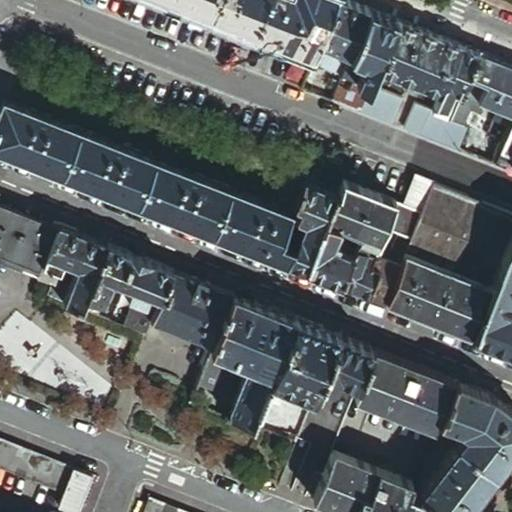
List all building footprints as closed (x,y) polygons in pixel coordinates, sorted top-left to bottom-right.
[(318,42),(334,0),(175,0),(313,54),(318,42)] [(368,8),(349,0),(334,0),(318,42),(349,55),(368,8)] [(396,19),(368,8),(349,55),(365,61),(378,66),(396,19)] [(460,44),(396,19),(378,66),(377,67),(409,80),(420,84),(441,92),(460,44)] [(349,55),(318,42),(313,54),(310,62),(342,74),(349,55)] [(478,51),(460,44),(441,92),(432,108),(446,113),(454,90),(462,93),(464,87),(478,51)] [(309,57),(293,51),(282,80),(298,86),(309,57)] [(511,64),(478,51),(464,87),(480,93),(477,101),(482,103),(497,109),(511,114),(511,64)] [(342,74),(341,76),(356,82),(365,61),(349,55),(342,74)] [(356,82),(369,87),(377,67),(378,66),(365,61),(356,82)] [(332,99),(341,76),(342,74),(310,62),(300,87),(332,99)] [(356,82),(341,76),(332,99),(360,110),(391,122),(401,97),(369,87),(356,82)] [(416,95),(420,84),(409,80),(405,91),(416,95)] [(464,87),(462,93),(450,121),(462,126),(470,108),(479,111),(482,103),(477,101),(480,93),(464,87)] [(289,213),(289,212),(3,98),(0,105),(0,147),(287,262),(294,245),(284,241),(279,239),(289,213)] [(443,118),(446,113),(432,108),(413,101),(403,127),(421,134),(458,149),(466,127),(462,126),(450,121),(443,118)] [(502,143),(511,120),(511,114),(497,109),(488,134),(497,138),(496,140),(502,143)] [(511,120),(502,143),(498,153),(492,162),(503,166),(511,169),(511,120)] [(433,181),(416,174),(404,204),(421,210),(433,181)] [(309,208),(304,220),(294,245),(287,262),(306,269),(326,221),(338,189),(302,175),(292,200),(293,201),(299,204),(309,208)] [(395,200),(342,179),(338,189),(326,221),(341,227),(347,229),(360,235),(365,220),(384,228),(395,200)] [(421,210),(404,204),(395,200),(384,228),(410,238),(404,254),(488,287),(511,226),(511,212),(433,181),(421,210)] [(0,259),(38,275),(57,224),(0,201),(0,259)] [(293,201),(289,213),(294,215),(299,204),(293,201)] [(299,204),(294,215),(304,220),(309,208),(299,204)] [(294,215),(284,241),(294,245),(304,220),(294,215)] [(377,246),(384,228),(365,220),(360,235),(354,247),(340,282),(368,294),(378,268),(370,265),(374,254),(366,251),(369,243),(377,246)] [(341,227),(326,221),(306,269),(340,282),(354,247),(342,242),(339,248),(333,246),(341,227)] [(108,244),(57,224),(38,275),(54,282),(55,282),(63,262),(77,268),(69,287),(64,302),(82,309),(87,296),(96,272),(108,244)] [(511,226),(488,287),(469,333),(511,350),(511,226)] [(410,238),(384,228),(377,246),(374,254),(400,264),(404,254),(410,238)] [(354,247),(360,235),(347,229),(342,242),(354,247)] [(366,251),(374,254),(377,246),(369,243),(366,251)] [(172,269),(108,244),(96,272),(113,279),(132,286),(148,293),(161,298),(172,269)] [(385,300),(386,300),(400,264),(374,254),(370,265),(378,268),(368,294),(385,300)] [(469,333),(488,287),(404,254),(400,264),(386,300),(469,333)] [(233,293),(172,269),(161,298),(153,320),(213,344),(233,293)] [(96,272),(87,296),(104,302),(108,291),(113,279),(96,272)] [(132,286),(113,279),(108,291),(117,294),(118,291),(129,295),(132,286)] [(54,282),(48,296),(64,302),(69,287),(55,282),(54,282)] [(148,293),(132,286),(129,295),(137,298),(145,301),(148,293)] [(126,326),(147,335),(153,320),(161,298),(148,293),(145,301),(137,298),(126,326)] [(295,317),(233,293),(213,344),(211,349),(233,358),(248,364),(272,374),(295,317)] [(104,302),(87,296),(82,309),(98,316),(104,302)] [(338,334),(295,317),(272,374),(269,381),(277,384),(312,398),(319,381),(338,334)] [(372,348),(338,334),(319,381),(334,386),(337,377),(357,385),(372,348)] [(453,380),(372,348),(357,385),(354,394),(435,427),(437,422),(453,380)] [(233,358),(211,349),(208,359),(204,369),(224,377),(226,378),(233,358)] [(266,389),(269,381),(272,374),(248,364),(229,409),(230,416),(251,425),(253,422),(266,389)] [(224,377),(204,369),(199,383),(219,391),(224,377)] [(354,394),(357,385),(337,377),(334,386),(354,394)] [(511,410),(491,395),(453,380),(437,422),(460,431),(463,434),(418,494),(433,500),(445,505),(440,511),(463,511),(511,448),(511,410)] [(274,393),(277,384),(269,381),(266,389),(274,393)] [(334,386),(319,381),(312,398),(297,436),(312,442),(302,466),(322,474),(331,451),(354,394),(334,386)] [(74,469),(0,439),(0,468),(64,494),(74,469)] [(414,484),(331,451),(322,474),(312,500),(342,511),(426,511),(433,500),(418,494),(411,491),(414,484)] [(78,511),(92,476),(74,469),(64,494),(59,506),(73,511),(78,511)] [(183,511),(149,498),(144,511),(183,511)] [(440,511),(445,505),(433,500),(426,511),(440,511)]
